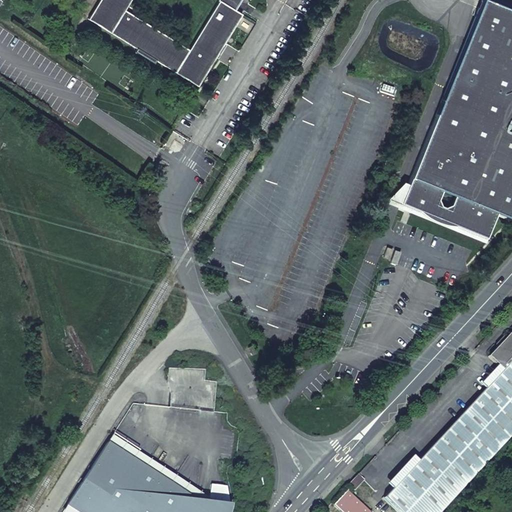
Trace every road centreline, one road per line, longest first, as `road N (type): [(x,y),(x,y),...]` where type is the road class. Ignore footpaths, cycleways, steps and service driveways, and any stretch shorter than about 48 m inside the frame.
road 1 (residential): [(287,0),(176,193),(169,225),(311,485)]
road 2 (unknown): [(388,0),(337,79),(324,115),(296,119),(254,178),(219,249),(230,285),(207,305)]
road 3 (secondary): [(511,274),(311,485)]
road 4 (unknown): [(292,306),(370,112),(369,93),(337,79)]
road 5 (unknown): [(448,0),(448,65),(380,236)]
road 6 (unknown): [(230,285),(241,302),(263,277),(324,115)]
road 7 (unknown): [(411,248),(432,257),(437,275),(388,340),(366,349)]
road 8 (unknown): [(380,236),(330,347)]
